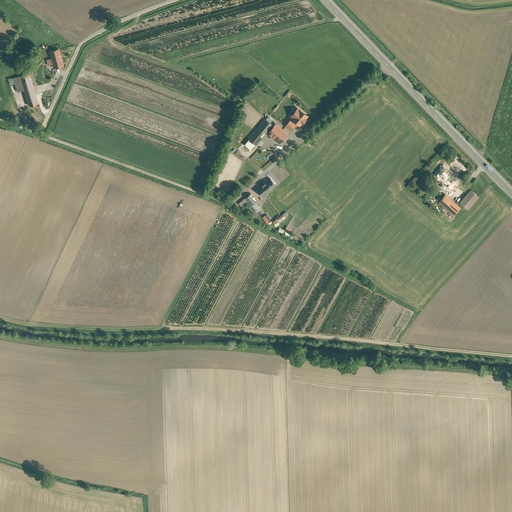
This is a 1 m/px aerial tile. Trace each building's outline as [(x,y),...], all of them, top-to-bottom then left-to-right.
[(14,40),(0,57),(0,63),(1,64),(19,43),(14,40)] [(59,49),(50,52),(54,67),(63,65),(59,49)] [(29,73),(14,78),(18,92),(25,90),(29,106),(38,103),(29,73)] [(51,97),(45,95),(43,101),(49,103),(51,97)] [(299,109),(298,108),(294,113),(295,114),(292,118),(293,120),(292,122),(290,120),(288,123),(293,127),(295,124),(294,124),(296,122),(300,125),(302,122),(303,122),(302,122),(305,119),(305,118),(307,116),(299,109)] [(265,119),(249,139),(256,145),(270,128),(271,130),(274,126),(265,119)] [(287,133),(276,124),(274,126),(271,130),(268,133),(279,143),(287,133)] [(256,145),(249,139),(245,144),(252,150),(256,145)] [(450,172),(443,166),(436,175),(442,181),(444,180),(450,173),(450,172)] [(463,184),(450,173),(444,180),(457,191),(463,184)] [(270,178),(256,189),(263,197),(276,185),(270,178)] [(470,190),(460,202),(468,209),(478,197),(470,190)] [(257,200),(251,193),(245,198),(251,205),(255,202),(257,200)] [(460,207),(445,194),(439,201),(447,209),(453,215),(460,207)] [(447,209),(439,201),(435,205),(444,213),(447,209)] [(261,209),(255,202),(251,205),(257,212),(261,209)] [(261,217),(266,225),(271,221),(266,214),(261,217)] [(281,214),(270,221),(273,225),(283,218),(281,214)]
